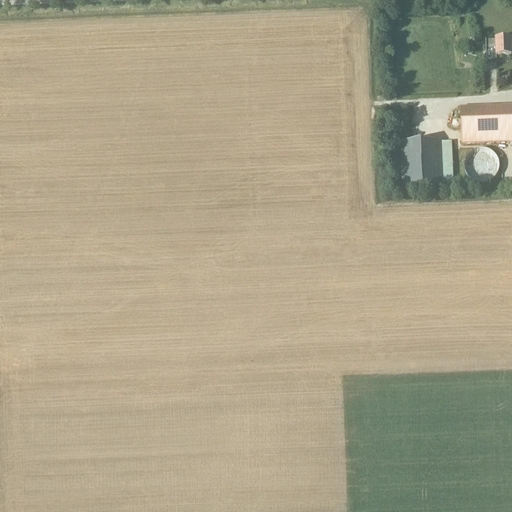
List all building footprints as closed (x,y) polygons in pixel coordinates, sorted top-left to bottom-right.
[(494,57),(511,56),(510,39),(495,40),(495,41),(485,41),(486,60),(494,60),(494,57)] [(462,144),(511,142),(511,106),(460,108),(462,144)] [(402,187),(442,186),(441,142),(401,143),(402,187)] [(442,159),(450,158),(450,144),(441,144),(442,159)] [(486,150),(482,149),(477,150),(472,152),(468,155),(465,160),(464,164),(464,170),(466,174),(469,179),(472,182),(477,184),(482,184),(487,183),(491,181),(495,178),(498,174),(499,169),(499,164),(498,159),(495,155),(491,152),(486,150)]
